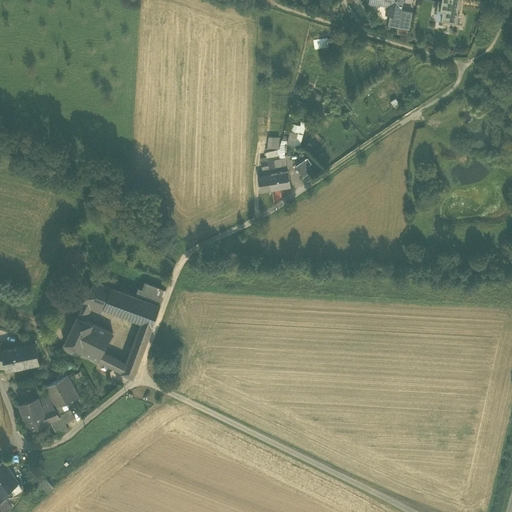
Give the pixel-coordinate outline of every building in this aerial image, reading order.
[(390,13),(399,14),(400,9),(400,6),(401,6),(402,0),(378,0),(378,2),(379,2),(388,4),(386,12),(390,13)] [(438,0),(436,9),(442,10),(441,20),(457,23),(459,12),(458,11),(459,0),(438,0)] [(388,24),(409,28),(412,11),(400,9),(399,14),(390,13),(388,24)] [(314,40),(315,47),(327,46),(326,38),(314,40)] [(390,102),(397,112),(402,108),(395,98),(390,102)] [(286,144),(295,146),(297,134),(289,132),(286,144)] [(267,148),(278,149),(279,137),(268,137),(267,148)] [(280,158),(273,160),(274,167),(286,165),(285,158),(280,158)] [(296,166),(303,177),(312,171),(305,160),(296,166)] [(288,171),(277,173),(280,188),(290,186),(288,171)] [(271,189),(280,188),(277,173),(268,175),(271,189)] [(260,191),(271,189),(268,175),(258,177),(260,189),(260,191)] [(85,251),(70,244),(64,258),(79,265),(85,251)] [(94,280),(111,287),(114,280),(97,273),(94,280)] [(102,308),(142,323),(152,327),(160,305),(142,298),(111,287),(94,280),(84,301),(81,308),(82,308),(89,310),(90,309),(92,304),(102,308)] [(144,291),(114,280),(111,287),(142,298),(144,291)] [(147,283),(144,291),(142,298),(160,305),(166,290),(147,283)] [(102,308),(92,304),(90,309),(101,313),(102,308)] [(81,308),(78,314),(79,315),(80,313),(87,316),(89,310),(82,308),(81,308)] [(64,344),(76,353),(79,351),(93,323),(86,320),(86,319),(85,319),(77,316),(64,344)] [(133,378),(137,368),(136,368),(136,369),(127,365),(127,364),(103,352),(113,333),(93,323),(79,351),(133,378)] [(142,323),(129,356),(139,361),(152,327),(142,323)] [(18,334),(21,347),(35,344),(34,339),(18,334)] [(21,347),(22,356),(20,356),(23,368),(40,365),(35,344),(21,347)] [(61,349),(71,354),(76,353),(64,344),(61,349)] [(6,372),(23,368),(20,356),(22,356),(21,347),(2,351),(6,372)] [(129,356),(127,364),(127,365),(136,369),(136,368),(137,368),(139,361),(129,356)] [(56,408),(79,396),(67,375),(45,388),(55,408),(56,408)] [(38,399),(43,413),(54,409),(46,396),(38,399)] [(20,406),(29,431),(33,429),(50,422),(58,418),(54,409),(43,413),(38,399),(20,406)] [(60,415),(61,417),(58,418),(50,422),(59,438),(62,436),(68,431),(65,424),(75,419),(70,410),(60,415)] [(22,433),(25,440),(25,439),(35,435),(33,429),(29,431),(22,433)] [(0,499),(10,490),(13,493),(21,487),(4,462),(0,464),(0,499)] [(38,483),(48,493),(53,487),(44,478),(38,483)] [(0,511),(7,511),(12,508),(5,500),(0,504),(0,511)]
